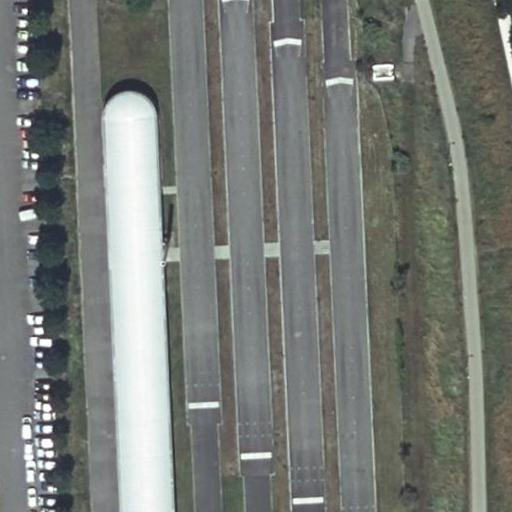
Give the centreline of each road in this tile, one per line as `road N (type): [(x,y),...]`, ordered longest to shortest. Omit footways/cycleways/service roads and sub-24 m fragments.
road 1 (unknown): [(204,511),(184,0)]
road 2 (unknown): [(89,511),(76,0)]
road 3 (unknown): [(0,121),(12,511)]
